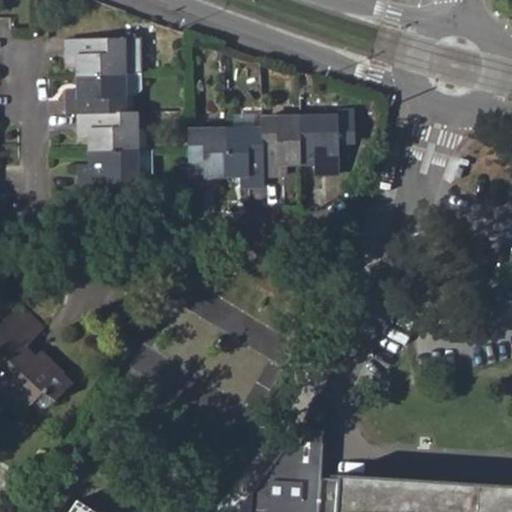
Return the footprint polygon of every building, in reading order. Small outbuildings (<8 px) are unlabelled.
[(138,189),(138,178),(137,151),(136,113),(126,113),(126,97),(125,77),(125,40),(63,41),(64,63),(74,64),(74,93),(65,93),(65,115),(75,114),(77,137),(86,138),(85,164),(77,165),(80,190),(138,189)] [(140,40),(125,40),(125,77),(141,76),(140,40)] [(141,76),(125,77),(126,97),(137,97),(142,91),(141,76)] [(187,130),(189,189),(212,188),(213,179),(238,179),(239,188),(261,188),(260,178),(285,176),(288,167),(312,167),(313,176),(337,177),(335,119),(259,119),(260,130),(187,130)] [(137,151),(138,178),(156,177),(156,151),(137,151)] [(0,405),(2,407),(10,399),(25,407),(40,393),(54,401),(72,381),(41,353),(33,355),(25,348),(41,330),(18,307),(0,326),(0,405)] [(511,511),(511,488),(337,478),(335,482),(321,481),(324,427),(299,426),(236,511),(511,511)] [(94,511),(77,500),(69,511),(94,511)]
